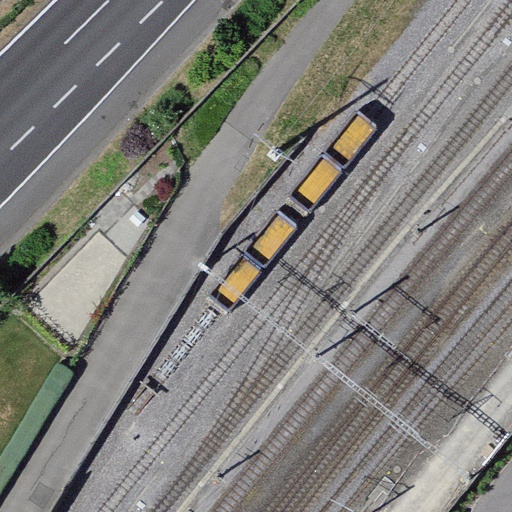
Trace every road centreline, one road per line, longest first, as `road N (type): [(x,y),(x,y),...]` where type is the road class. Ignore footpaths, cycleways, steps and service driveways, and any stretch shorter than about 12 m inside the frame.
road 1 (unclassified): [(11,511),(222,157)]
road 2 (motorway): [(0,111),(113,0)]
